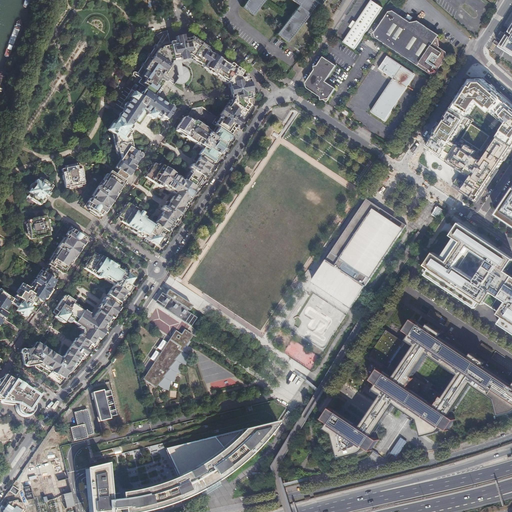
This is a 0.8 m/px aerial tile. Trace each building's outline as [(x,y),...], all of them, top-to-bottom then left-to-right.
[(309,13),(308,12),(316,3),(319,5),(323,0),(245,0),(241,6),(252,15),(263,0),(287,19),(275,33),(286,42),(309,13)] [(371,0),(343,42),(354,49),(382,8),(371,0)] [(417,21),(411,23),(393,11),(388,12),(374,33),(375,37),(432,75),(436,74),(447,57),(447,53),(439,47),(440,46),(439,39),(437,38),(439,35),(417,21)] [(511,24),(508,31),(511,33),(511,36),(511,37),(506,34),(498,46),(511,54),(511,24)] [(138,76),(139,77),(160,46),(170,44),(168,33),(164,40),(161,38),(160,39),(156,45),(154,48),(150,54),(148,57),(144,63),(142,67),(137,73),(136,75),(138,76)] [(200,45),(192,40),(183,41),(182,35),(175,37),(176,43),(170,44),(173,60),(179,58),(186,57),(188,58),(188,57),(191,59),(200,45)] [(145,87),(144,90),(153,96),(165,78),(162,76),(171,63),(170,62),(173,61),(173,60),(170,44),(160,46),(139,77),(141,78),(138,83),(145,87)] [(212,53),(200,45),(191,59),(226,82),(235,69),(212,53)] [(326,101),(335,87),(326,81),(336,65),(323,56),(317,65),(314,66),(314,68),(306,82),(307,87),(320,96),(321,99),(323,99),(326,101)] [(413,73),(387,56),(379,68),(393,78),(371,111),(384,120),(392,108),(391,106),(413,73)] [(162,76),(165,78),(169,81),(173,75),(174,76),(177,76),(178,76),(180,76),(182,75),(183,74),(184,72),(185,72),(186,69),(186,68),(186,66),(185,65),(185,63),(183,62),(181,60),(180,60),(179,58),(173,60),(173,61),(170,62),(171,63),(162,76)] [(241,73),(235,69),(226,82),(226,83),(228,84),(229,92),(231,99),(230,101),(230,102),(244,110),(248,104),(244,102),(246,100),(250,99),(250,96),(252,96),(252,95),(250,88),(249,79),(246,80),(246,77),(241,78),(239,76),(241,73)] [(466,85),(451,108),(466,117),(475,103),(478,100),(490,111),(492,110),(502,119),(501,120),(506,124),(502,130),(500,129),(496,135),(497,136),(511,145),(511,106),(507,103),(500,94),(485,81),(470,81),(467,86),(466,85)] [(135,84),(119,107),(123,110),(120,114),(110,129),(114,132),(116,139),(115,140),(114,141),(114,143),(114,145),(115,146),(116,147),(117,148),(118,154),(120,153),(121,158),(115,168),(118,170),(117,172),(115,174),(124,180),(125,178),(127,176),(128,177),(135,167),(133,166),(136,163),(139,158),(140,158),(141,157),(142,156),(142,155),(141,154),(140,153),(139,153),(138,153),(132,149),(129,135),(131,131),(130,130),(132,127),(130,126),(133,122),(136,117),(138,116),(139,115),(140,114),(140,113),(140,111),(142,108),(145,110),(146,109),(150,111),(149,112),(152,114),(151,115),(154,117),(155,115),(159,117),(160,116),(161,116),(160,118),(161,119),(162,120),(163,120),(164,120),(165,120),(165,119),(166,120),(173,109),(153,96),(144,90),(135,84)] [(215,125),(219,128),(228,134),(232,128),(233,129),(235,126),(237,127),(241,121),(239,120),(241,117),(240,116),(244,110),(230,102),(224,111),(223,110),(220,115),(221,116),(215,125)] [(466,117),(451,108),(426,147),(447,161),(471,123),(472,121),(466,117)] [(184,119),(183,118),(175,130),(176,131),(176,132),(195,145),(196,144),(199,146),(203,148),(199,155),(201,157),(212,164),(215,159),(219,157),(220,155),(222,153),(224,150),(225,147),(226,145),(226,143),(231,136),(228,134),(219,128),(214,134),(211,136),(208,134),(208,132),(205,130),(205,129),(195,122),(193,122),(192,122),(186,118),(184,119)] [(490,136),(471,123),(447,161),(458,168),(459,166),(463,169),(453,183),(477,200),(511,148),(511,145),(497,136),(483,156),(479,153),(490,136)] [(212,164),(201,157),(196,165),(194,167),(192,166),(191,168),(193,170),(188,177),(188,178),(189,179),(187,182),(177,176),(176,175),(159,164),(158,166),(157,165),(154,163),(145,177),(148,179),(160,188),(162,186),(167,189),(176,195),(174,198),(172,198),(167,206),(165,208),(163,206),(161,210),(163,211),(159,218),(154,224),(148,220),(142,216),(143,214),(130,205),(128,203),(118,217),(122,219),(120,222),(139,234),(156,245),(160,238),(165,241),(169,234),(166,232),(171,226),(177,216),(179,217),(180,215),(182,213),(180,212),(184,205),(186,203),(188,204),(191,199),(189,198),(193,192),(195,193),(198,189),(196,187),(198,185),(205,174),(206,176),(208,173),(210,171),(208,170),(212,164)] [(63,180),(65,188),(84,184),(80,165),(61,169),(63,180)] [(112,172),(110,171),(103,181),(101,184),(100,183),(93,193),(110,204),(125,181),(124,180),(115,174),(112,172)] [(27,197),(40,205),(46,196),(47,197),(48,196),(49,194),(48,193),(52,186),(39,178),(37,181),(35,180),(33,183),(35,184),(31,190),(29,189),(27,192),(29,193),(27,197)] [(511,191),(497,214),(511,224),(511,191)] [(87,210),(102,219),(105,215),(103,214),(106,210),(110,204),(93,193),(84,206),(88,209),(87,210)] [(352,307),(367,285),(373,276),(405,228),(407,225),(371,201),(367,205),(364,203),(328,258),(312,281),(313,281),(313,282),(351,307),(352,307)] [(27,220),(31,239),(50,235),(46,216),(38,218),(27,220)] [(74,253),(76,249),(85,236),(83,235),(84,235),(75,229),(74,229),(71,227),(64,237),(65,238),(63,241),(61,244),(60,243),(55,250),(55,249),(48,259),(50,261),(47,264),(49,265),(60,272),(60,273),(74,253)] [(511,263),(511,261),(489,246),(489,245),(483,241),(483,242),(462,228),(442,258),(434,252),(426,265),(432,270),(428,275),(474,306),(478,300),(484,304),(485,303),(492,308),(511,278),(511,274),(507,271),(511,263)] [(106,295),(108,296),(119,303),(124,296),(125,297),(132,287),(129,285),(133,278),(99,255),(97,257),(93,254),(84,268),(100,279),(101,277),(113,285),(106,295)] [(47,267),(46,269),(57,277),(58,275),(60,272),(49,265),(47,267)] [(57,277),(46,269),(44,272),(42,271),(34,283),(33,282),(29,288),(25,285),(23,288),(21,286),(14,296),(13,299),(10,303),(18,308),(16,311),(23,316),(25,317),(26,316),(27,314),(30,314),(29,310),(31,308),(31,307),(37,299),(41,302),(44,298),(46,296),(48,297),(51,293),(49,291),(55,281),(54,281),(57,277)] [(511,278),(492,308),(500,313),(499,314),(505,319),(501,324),(511,331),(511,278)] [(192,306),(168,290),(165,295),(159,305),(187,324),(193,316),(186,311),(187,310),(189,311),(192,306)] [(0,323),(7,313),(4,312),(10,303),(13,299),(2,292),(0,294),(0,323)] [(41,346),(38,344),(36,342),(31,348),(24,350),(24,349),(23,349),(22,349),(20,350),(20,351),(19,352),(20,353),(20,354),(21,355),(23,365),(30,364),(32,366),(34,365),(35,367),(41,371),(43,368),(50,373),(48,376),(59,384),(69,369),(70,370),(74,364),(76,365),(80,359),(85,352),(90,344),(94,347),(117,313),(120,308),(118,307),(120,304),(119,303),(108,296),(106,299),(102,304),(99,309),(93,318),(89,318),(89,315),(72,304),(74,301),(69,297),(65,294),(53,312),(56,314),(55,317),(58,319),(61,320),(61,321),(64,323),(68,317),(72,320),(71,321),(83,329),(84,333),(81,338),(79,337),(77,340),(75,338),(72,343),(69,348),(63,356),(60,359),(44,348),(44,346),(41,346)] [(379,440),(375,437),(374,437),(373,436),(380,426),(390,412),(395,404),(410,414),(418,419),(423,436),(431,434),(437,432),(439,431),(440,430),(441,429),(443,427),(444,427),(444,428),(448,431),(449,430),(455,420),(456,419),(451,416),(451,417),(450,416),(472,383),(473,384),(495,399),(499,416),(511,413),(511,412),(511,383),(485,365),(487,362),(472,353),(471,355),(442,336),(443,333),(429,323),(427,326),(420,321),(418,323),(417,322),(413,319),(412,320),(406,329),(405,330),(410,333),(411,334),(406,342),(387,330),(369,355),(388,368),(385,372),(384,372),(384,371),(380,368),(379,369),(373,379),(372,379),(376,382),(377,382),(378,383),(374,389),(381,394),(382,394),(377,403),(367,417),(362,425),(358,423),(358,422),(338,409),(337,411),(335,411),(335,410),(331,407),(331,408),(324,418),(323,419),(328,421),(329,422),(325,428),(333,434),(340,458),(358,453),(359,453),(361,452),(363,451),(365,449),(366,447),(367,448),(371,451),(372,450),(379,440)] [(186,344),(193,335),(184,329),(181,334),(175,343),(169,339),(148,371),(151,373),(145,381),(153,386),(158,380),(160,382),(157,385),(162,388),(168,391),(171,381),(174,382),(176,372),(179,374),(182,364),(185,365),(188,355),(184,354),(183,352),(188,345),(186,344)] [(175,330),(169,339),(175,343),(181,334),(175,330)] [(0,399),(3,400),(3,402),(15,404),(15,411),(16,412),(17,414),(17,415),(19,416),(20,417),(21,417),(22,417),(25,418),(27,417),(28,417),(31,416),(33,414),(35,412),(36,410),(36,407),(36,406),(36,403),(35,401),(36,400),(23,392),(26,388),(10,377),(9,378),(4,376),(0,381),(0,399)] [(28,389),(26,388),(23,392),(36,400),(38,396),(28,389)] [(92,392),(99,422),(111,419),(110,417),(116,416),(110,390),(104,392),(103,389),(92,392)] [(321,407),(325,410),(334,396),(330,394),(321,407)] [(69,427),(72,441),(87,437),(87,435),(93,434),(87,409),(74,412),(77,425),(69,427)] [(110,500),(110,494),(108,471),(107,463),(85,468),(88,511),(140,511),(147,511),(158,508),(169,504),(176,501),(186,497),(198,491),(206,487),(212,483),(217,480),(222,477),(230,470),(240,463),(247,457),(256,447),(262,441),(268,434),(272,429),(278,421),(273,422),(262,425),(242,430),(165,449),(178,476),(176,478),(171,480),(164,482),(161,484),(157,485),(150,487),(141,489),(138,490),(135,491),(128,492),(125,492),(120,493),(120,499),(110,500)] [(9,491),(15,495),(19,490),(13,486),(9,491)] [(24,511),(25,511),(26,509),(26,508),(26,507),(25,505),(24,504),(23,504),(21,503),(20,503),(18,504),(17,501),(8,502),(1,511),(24,511)]
